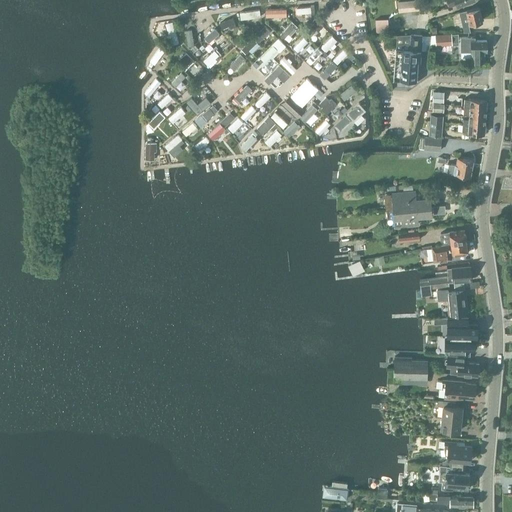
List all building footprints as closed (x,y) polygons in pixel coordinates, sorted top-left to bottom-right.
[(399,12),(419,10),(418,0),(415,0),(398,2),(399,12)] [(459,12),(460,17),(464,33),(470,32),(468,23),(477,21),(482,20),(479,7),(467,10),(459,12)] [(389,17),(376,18),(377,31),(390,30),(389,17)] [(232,18),(220,23),(222,29),(228,27),(229,29),(236,27),(232,18)] [(322,25),(316,19),(304,32),(310,37),(322,25)] [(298,28),(292,22),(279,35),(284,39),(288,35),(290,36),(298,28)] [(213,25),(203,32),(205,35),(215,28),(213,25)] [(269,31),(264,26),(254,36),(259,41),(269,31)] [(178,32),(174,28),(166,40),(170,43),(178,32)] [(219,34),(214,28),(204,38),(208,43),(219,34)] [(194,46),(192,30),(185,31),(188,47),(194,46)] [(420,60),(422,35),(411,34),(397,35),(396,49),(393,80),(418,82),(419,76),(417,75),(418,60),(420,60)] [(435,35),(436,46),(452,45),(452,34),(435,35)] [(337,41),(331,36),(320,47),(326,53),(337,41)] [(308,42),(304,37),(293,48),(297,53),(308,42)] [(471,62),(474,61),(483,61),(483,51),(487,51),(487,40),(472,40),(472,37),(461,37),(461,52),(471,52),(471,62)] [(257,43),(253,38),(240,49),(244,55),(257,43)] [(277,50),(273,45),(260,58),(265,63),(277,50)] [(165,52),(160,47),(149,61),(154,65),(165,52)] [(349,52),(344,48),(332,60),(337,65),(349,52)] [(322,53),(317,49),(306,61),(311,65),(322,53)] [(218,56),(213,51),(203,61),(208,66),(213,62),(215,63),(219,58),(218,57),(218,56)] [(194,61),(186,54),(177,63),(185,71),(194,61)] [(245,60),(240,55),(229,66),(235,71),(245,60)] [(296,70),(285,57),(280,62),(292,74),(296,70)] [(337,66),(331,61),(320,74),(325,79),(337,66)] [(279,65),(264,80),(268,85),(284,70),(279,65)] [(186,78),(181,73),(171,83),(175,88),(186,78)] [(160,83),(156,79),(143,93),(148,97),(160,83)] [(289,90),(305,105),(312,98),(296,83),(289,90)] [(351,84),(338,94),(344,101),(356,91),(351,84)] [(252,90),(247,85),(232,99),(237,104),(252,90)] [(323,94),(318,89),(313,94),(318,99),(323,94)] [(433,90),(433,101),(443,101),(444,91),(433,90)] [(271,97),(266,92),(256,102),(260,107),(271,97)] [(173,99),(168,94),(157,104),(162,109),(173,99)] [(283,104),(297,118),(304,110),(289,96),(283,104)] [(202,110),(198,105),(192,98),(187,102),(197,115),(202,110)] [(210,103),(206,98),(198,105),(202,110),(210,103)] [(464,107),(486,109),(487,100),(465,98),(464,107)] [(336,105),(330,99),(321,109),(327,115),(336,105)] [(365,111),(358,103),(346,114),(354,122),(365,111)] [(443,112),(444,104),(434,103),(433,111),(443,112)] [(317,110),(311,104),(300,116),(306,122),(317,110)] [(218,111),(213,105),(196,120),(202,126),(218,111)] [(251,105),(241,117),(246,121),(256,110),(251,105)] [(186,113),(181,107),(168,118),(172,124),(186,113)] [(486,117),(486,109),(464,107),(463,115),(469,115),(486,117)] [(164,116),(160,111),(149,122),(153,127),(164,116)] [(235,118),(230,112),(219,122),(224,128),(235,118)] [(287,124),(275,112),(271,117),(282,129),(287,124)] [(351,121),(346,115),(334,126),(340,132),(351,121)] [(463,123),(485,125),(486,117),(469,115),(469,119),(463,118),(463,123)] [(276,123),(268,116),(257,128),(264,135),(276,123)] [(244,123),(238,118),(228,128),(234,133),(244,123)] [(330,125),(325,120),(315,130),(320,135),(330,125)] [(300,127),(294,121),(284,132),(290,137),(300,127)] [(442,122),(430,121),(429,135),(441,136),(442,122)] [(197,128),(193,123),(182,131),(186,136),(197,128)] [(225,130),(219,123),(207,134),(213,141),(225,130)] [(485,134),(485,125),(463,123),(462,131),(468,132),(485,134)] [(282,135),(276,130),(265,142),(270,147),(282,135)] [(168,151),(182,139),(178,134),(164,147),(168,151)] [(257,140),(252,135),(241,147),(246,152),(257,140)] [(210,141),(206,136),(194,146),(198,151),(210,141)] [(426,137),(424,150),(440,151),(441,139),(426,137)] [(156,153),(156,143),(145,143),(145,160),(154,160),(155,153),(156,153)] [(470,177),(472,168),(473,160),(458,158),(456,165),(449,163),(447,172),(470,177)] [(393,194),(393,196),(391,196),(391,194),(385,195),(387,217),(394,217),(393,210),(432,206),(431,198),(415,199),(415,191),(393,194)] [(434,205),(434,213),(446,213),(445,204),(434,205)] [(393,210),(394,217),(394,218),(402,217),(403,225),(418,224),(417,216),(433,215),(432,206),(393,210)] [(440,237),(441,245),(466,241),(464,229),(447,231),(448,232),(441,234),(441,237),(440,237)] [(418,232),(398,234),(400,242),(419,239),(418,232)] [(460,257),(460,254),(468,253),(466,241),(441,245),(432,246),(434,261),(460,257)] [(376,263),(385,261),(384,255),(374,257),(376,263)] [(421,289),(417,292),(418,299),(422,298),(422,295),(432,294),(431,288),(449,286),(448,282),(454,281),(455,290),(448,291),(447,289),(438,290),(438,299),(448,298),(448,306),(449,306),(449,314),(467,312),(465,289),(464,289),(464,280),(471,280),(470,266),(447,268),(448,277),(419,280),(421,289)] [(477,336),(478,324),(468,323),(468,317),(448,317),(448,335),(477,336)] [(446,335),(445,355),(469,355),(469,349),(475,349),(475,337),(477,337),(477,336),(448,335),(446,335)] [(463,355),(446,355),(446,368),(458,368),(458,374),(478,374),(478,372),(479,371),(479,367),(478,365),(478,361),(463,361),(463,355)] [(394,369),(427,369),(427,360),(411,360),(411,357),(395,357),(394,369)] [(394,378),(427,379),(427,369),(394,369),(394,378)] [(445,389),(444,398),(463,400),(463,396),(474,398),(476,383),(462,382),(462,381),(442,380),(442,389),(445,389)] [(443,406),(442,417),(461,419),(462,407),(452,406),(453,401),(438,400),(438,406),(443,406)] [(460,431),(461,419),(442,417),(441,429),(460,431)] [(443,465),(465,467),(465,461),(470,461),(472,445),(466,445),(466,443),(445,441),(445,449),(446,455),(447,455),(448,456),(447,459),(443,462),(443,465)] [(461,490),(461,488),(468,489),(469,473),(465,473),(465,467),(443,465),(440,465),(440,472),(446,472),(446,475),(445,475),(444,475),(442,481),(441,489),(461,490)] [(348,487),(324,484),(323,495),(347,498),(348,487)] [(379,488),(378,497),(386,498),(387,488),(379,488)] [(450,494),(438,494),(438,493),(431,493),(430,502),(437,503),(437,500),(449,500),(449,506),(473,506),(473,496),(450,496),(450,494)] [(415,511),(416,504),(402,503),(401,511),(415,511)]
